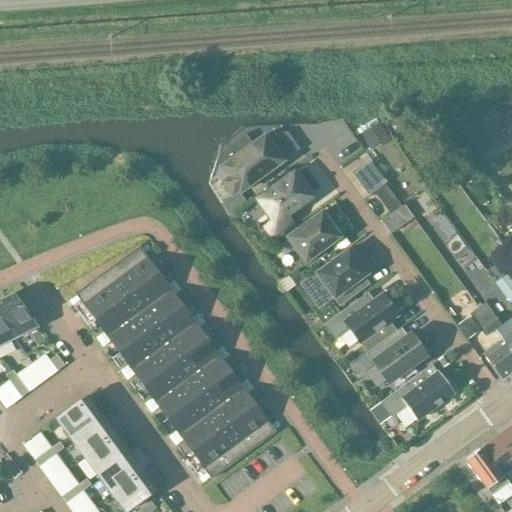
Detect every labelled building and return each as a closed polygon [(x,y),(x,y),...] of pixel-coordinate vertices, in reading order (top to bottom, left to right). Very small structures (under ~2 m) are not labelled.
[(494,113),(466,132),(478,149),(506,129),(494,113)] [(379,124),(361,134),(370,151),(388,141),(379,124)] [(222,182),(231,195),(238,191),(240,193),(283,161),(276,151),(292,139),(286,132),(278,132),(268,140),(264,135),(252,144),(245,134),(225,149),(232,159),(221,167),(228,178),(222,182)] [(435,157),(446,150),(435,134),(425,141),(435,157)] [(368,178),(360,184),(368,195),(375,190),(384,183),(376,172),(368,178)] [(293,174),(257,200),(273,221),(264,228),(273,240),(293,225),(286,216),(311,198),(293,174)] [(385,187),(375,194),(384,205),(394,198),(393,197),(385,187)] [(321,213),(286,239),(305,264),(339,238),(321,213)] [(148,260),(139,248),(107,271),(126,298),(154,278),(143,263),(148,260)] [(348,250),(315,274),(334,299),(332,300),(338,308),(364,288),(358,280),(366,274),(348,250)] [(107,271),(75,295),(84,307),(88,304),(99,318),(126,298),(107,271)] [(299,273),(292,278),(298,286),(305,281),(299,273)] [(511,282),(507,275),(495,284),(509,304),(511,301),(511,282)] [(138,315),(170,291),(167,286),(163,290),(154,278),(126,298),(138,315)] [(150,331),(178,311),(170,299),(174,296),(170,291),(138,315),(150,331)] [(381,295),(364,308),(358,300),(324,325),(335,340),(349,329),(359,344),(397,316),(381,295)] [(12,296),(0,301),(0,320),(14,339),(36,328),(12,296)] [(103,333),(106,338),(138,315),(126,298),(99,318),(107,330),(103,333)] [(484,304),(479,308),(495,331),(501,327),(484,304)] [(495,331),(479,308),(471,314),(488,337),(495,331)] [(163,348),(195,324),(191,319),(187,322),(178,311),(150,331),(163,348)] [(110,343),(114,340),(123,351),(150,331),(138,315),(106,338),(110,343)] [(0,320),(0,346),(14,339),(0,320)] [(175,364),(202,344),(194,332),(198,329),(195,324),(163,348),(175,364)] [(401,328),(365,354),(386,383),(425,355),(411,335),(407,338),(401,328)] [(123,351),(131,363),(127,366),(131,371),(163,348),(150,331),(123,351)] [(511,332),(502,340),(511,354),(511,332)] [(501,380),(511,372),(511,354),(502,340),(490,349),(484,341),(476,347),(501,380)] [(187,380),(219,357),(215,352),(211,355),(202,344),(175,364),(187,380)] [(134,376),(138,373),(147,384),(175,364),(163,348),(131,371),(134,376)] [(451,363),(445,355),(437,362),(443,369),(451,363)] [(56,356),(49,361),(57,372),(64,366),(56,356)] [(199,397),(226,376),(218,365),(222,362),(219,357),(187,380),(199,397)] [(155,396),(151,399),(155,404),(187,380),(175,364),(147,384),(155,396)] [(13,372),(5,377),(14,388),(21,383),(13,372)] [(421,373),(380,403),(391,417),(405,407),(416,421),(454,394),(438,373),(427,381),(421,373)] [(211,413),(243,390),(239,385),(235,388),(226,376),(199,397),(211,413)] [(158,409),(162,405),(171,417),(199,397),(187,380),(155,404),(158,409)] [(21,383),(14,388),(21,398),(28,393),(21,383)] [(223,430),(251,409),(242,398),(246,394),(243,390),(211,413),(223,430)] [(171,417),(180,429),(175,432),(179,437),(211,413),(199,397),(171,417)] [(101,417),(87,398),(56,421),(70,440),(70,439),(101,417)] [(243,457),(275,433),(266,421),(261,424),(251,409),(223,430),(243,457)] [(182,442),(187,438),(195,450),(223,430),(211,413),(179,437),(182,442)] [(115,435),(101,416),(101,417),(70,439),(83,458),(114,435),(115,435)] [(511,453),(511,425),(499,436),(511,453)] [(195,450),(206,464),(201,468),(211,480),(243,457),(223,430),(195,450)] [(128,453),(114,435),(83,458),(97,476),(128,453)] [(511,468),(511,453),(499,436),(483,447),(503,475),(511,468)] [(63,449),(59,443),(46,452),(51,458),(63,449)] [(509,483),(483,447),(464,461),(490,497),(509,483)] [(46,452),(34,461),(38,467),(51,458),(46,452)] [(141,472),(128,453),(97,476),(110,495),(141,472)] [(127,511),(156,491),(141,472),(110,495),(123,511),(127,511)] [(90,486),(86,480),(73,489),(78,495),(90,486)] [(73,489),(61,498),(65,504),(78,495),(73,489)] [(150,502),(140,510),(141,511),(151,511),(156,509),(150,502)]
